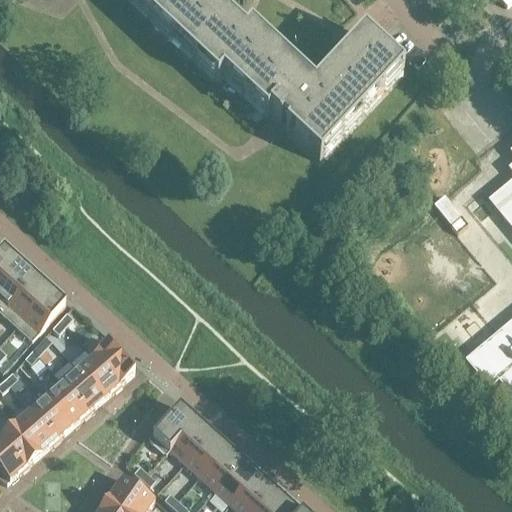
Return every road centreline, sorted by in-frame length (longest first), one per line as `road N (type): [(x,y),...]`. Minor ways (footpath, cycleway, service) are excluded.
road 1 (residential): [(0,220),(319,511)]
road 2 (residential): [(399,0),(450,59),(505,10)]
